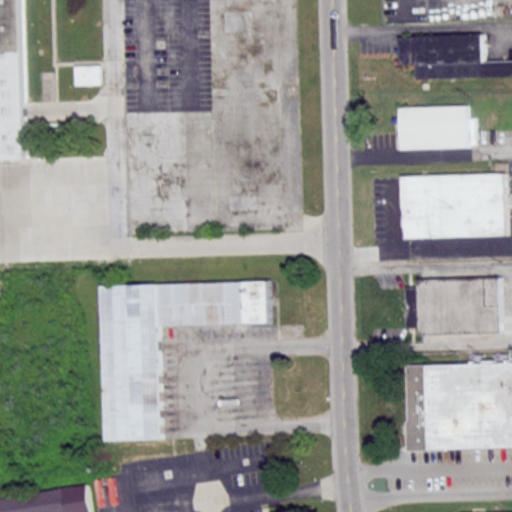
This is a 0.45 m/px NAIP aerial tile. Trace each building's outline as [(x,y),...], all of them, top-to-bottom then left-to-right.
[(0,0),(0,158),(30,158),(25,0),(0,0)] [(401,35),(401,63),(419,62),(420,80),(511,77),(511,59),(488,60),(488,33),(401,35)] [(402,106),(403,148),(479,146),(478,116),(471,116),(471,104),(402,106)] [(405,174),(407,237),(511,235),(509,172),(405,174)] [(407,285),(407,326),(423,326),(424,331),(505,330),(504,277),(421,278),(421,285),(407,285)] [(105,285),(110,441),(166,439),(163,325),(273,322),(272,280),(105,285)] [(410,365),(511,362),(511,446),(412,449),(410,365)] [(0,497),(0,503),(1,511),(96,511),(91,483),(0,497)]
